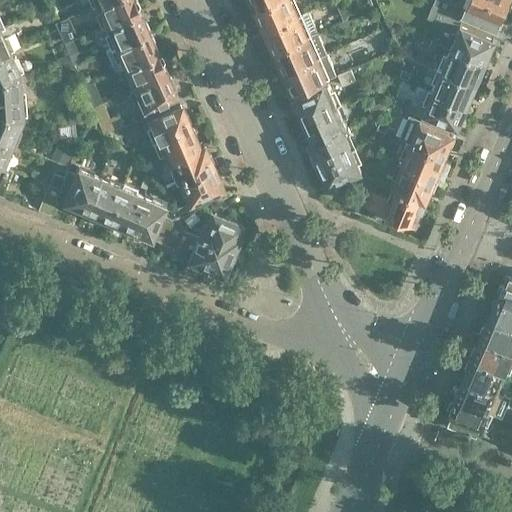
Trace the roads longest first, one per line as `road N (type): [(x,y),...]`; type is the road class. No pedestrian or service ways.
road 1 (residential): [(335,318),(288,329),(254,324),(0,218)]
road 2 (tertiary): [(191,0),(335,318)]
road 3 (tertiary): [(399,393),(467,231)]
road 4 (residential): [(511,480),(384,427)]
